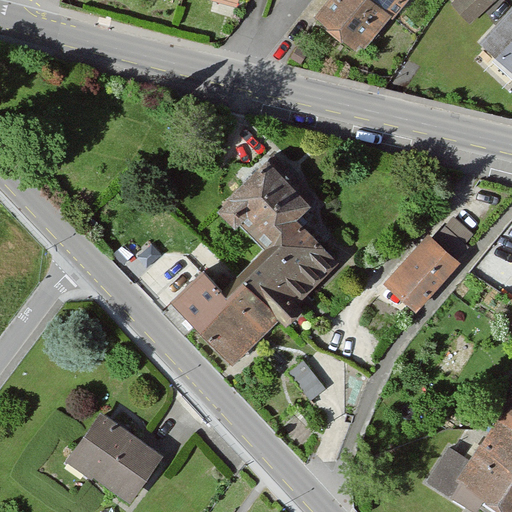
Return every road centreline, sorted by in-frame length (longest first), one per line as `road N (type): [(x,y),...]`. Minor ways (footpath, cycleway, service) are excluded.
road 1 (secondary): [(0,15),(511,142)]
road 2 (unknown): [(489,136),(344,318),(335,363),(345,453)]
road 3 (tertiary): [(321,511),(80,250)]
road 4 (residential): [(80,250),(0,356)]
